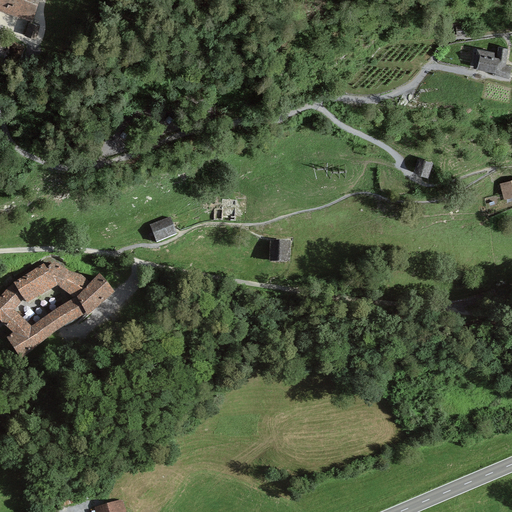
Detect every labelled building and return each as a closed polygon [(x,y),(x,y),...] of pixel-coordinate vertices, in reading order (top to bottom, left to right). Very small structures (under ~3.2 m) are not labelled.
[(33,20),(32,19),(38,0),(0,0),(0,7),(31,19),(29,23),(31,24),(27,35),(34,38),(39,25),(32,23),(33,20)] [(466,26),(457,26),(457,35),(466,34),(466,26)] [(509,66),(505,65),(508,48),(498,47),(496,57),(493,56),(494,52),(477,49),(474,65),(496,69),(495,71),(493,71),(493,72),(487,71),(486,73),(495,75),(495,73),(507,77),(509,66)] [(420,161),(417,169),(425,173),(429,164),(420,161)] [(511,181),(501,184),(504,196),(511,193),(511,181)] [(221,208),(214,208),(214,220),(223,220),(223,218),(236,218),(236,199),(222,199),(221,208)] [(156,242),(176,234),(170,218),(150,225),(156,242)] [(271,241),(270,260),(286,261),(287,242),(271,241)] [(64,325),(65,326),(78,319),(82,316),(82,317),(112,292),(99,277),(91,286),(80,277),(65,272),(53,264),(52,265),(49,263),(42,268),(15,285),(8,291),(0,299),(0,319),(15,334),(9,338),(21,357),(54,330),(64,325)] [(124,511),(122,502),(107,506),(109,511),(124,511)]
